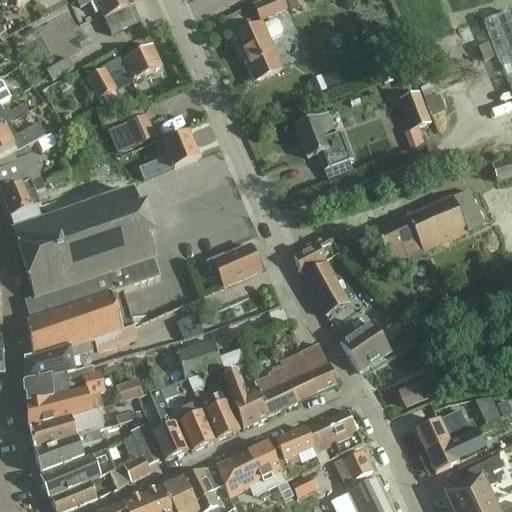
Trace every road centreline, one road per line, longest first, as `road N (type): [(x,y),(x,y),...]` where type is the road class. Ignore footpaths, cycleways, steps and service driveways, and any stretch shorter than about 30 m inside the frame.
road 1 (residential): [(359,396),(305,307),(171,0)]
road 2 (residential): [(90,511),(359,396)]
road 3 (residential): [(0,413),(13,385),(0,223)]
road 4 (residential): [(417,511),(359,396)]
